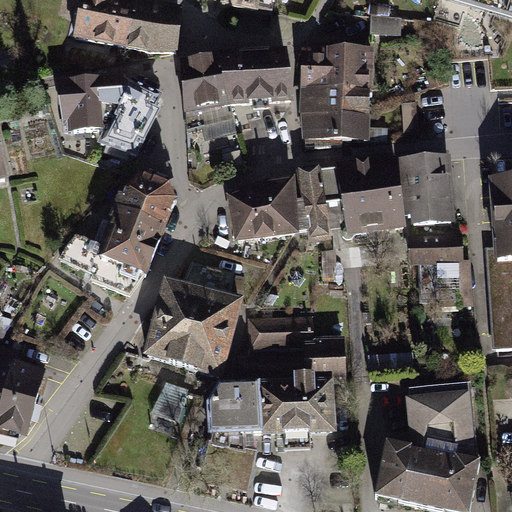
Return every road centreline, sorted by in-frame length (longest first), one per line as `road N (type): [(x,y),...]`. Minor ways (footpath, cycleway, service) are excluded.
road 1 (residential): [(205,205),(16,490)]
road 2 (residential): [(511,148),(298,163),(205,205)]
road 3 (residential): [(205,205),(178,169),(168,66),(221,42),(170,0)]
